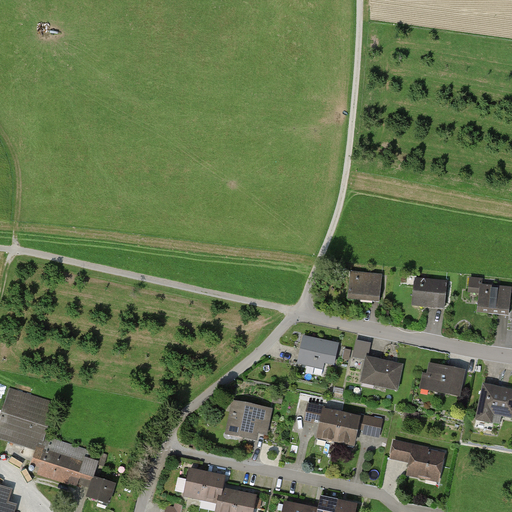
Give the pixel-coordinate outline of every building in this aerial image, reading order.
[(351,272),(348,299),(360,300),(360,296),(380,298),(382,278),(360,276),(360,273),(351,272)] [(416,279),(413,305),(425,307),(425,304),(444,306),(446,285),(424,283),(424,280),(416,279)] [(480,292),(478,313),(490,314),(490,310),(509,312),(511,292),(495,290),(495,287),(483,285),(483,280),(470,279),(469,291),(480,292)] [(339,344),(305,337),(299,363),(316,367),(314,373),(323,375),(325,363),(334,365),(339,344)] [(371,344),(357,341),(353,357),(368,360),(368,359),(371,344)] [(402,366),(368,359),(368,360),(363,382),(397,389),(402,366)] [(465,371),(431,364),(429,375),(424,374),(422,388),(443,393),(444,390),(460,394),(465,371)] [(511,391),(485,386),(478,419),(491,422),(492,413),(511,417),(511,391)] [(58,403),(8,388),(0,415),(0,440),(36,451),(31,467),(39,470),(37,476),(76,488),(77,485),(90,489),(87,499),(111,506),(117,484),(96,478),(99,469),(105,470),(110,455),(48,436),(58,403)] [(284,397),(273,395),(272,401),(282,403),(284,397)] [(270,410),(236,403),(230,431),(244,435),(244,436),(255,439),(258,424),(266,426),(270,410)] [(309,405),(305,421),(313,422),(317,407),(309,405)] [(324,411),(319,436),(326,437),(327,440),(336,442),(342,415),(324,411)] [(360,419),(342,415),(336,442),(345,443),(347,442),(354,444),(360,419)] [(383,421),(367,418),(364,434),(379,437),(383,421)] [(410,446),(395,443),(392,458),(407,462),(410,446)] [(444,455),(415,449),(409,475),(438,481),(444,455)] [(190,471),(185,495),(220,503),(222,490),(225,478),(190,471)] [(0,511),(15,511),(17,506),(10,504),(14,490),(0,485),(0,511)] [(262,499),(222,490),(220,503),(217,511),(253,511),(254,508),(259,509),(262,499)] [(320,511),(319,511),(355,511),(357,506),(322,499),(320,511)] [(181,511),(183,505),(175,503),(174,508),(167,507),(166,511),(181,511)]
